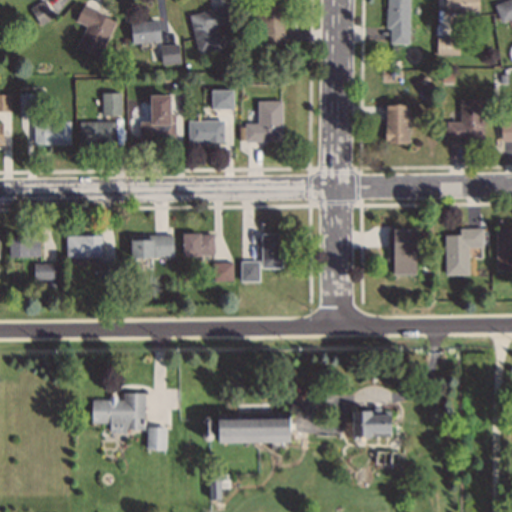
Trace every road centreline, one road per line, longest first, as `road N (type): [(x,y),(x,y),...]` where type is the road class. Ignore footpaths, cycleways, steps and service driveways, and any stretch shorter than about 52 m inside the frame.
road 1 (residential): [(511,184),(0,189)]
road 2 (residential): [(0,328),(511,323)]
road 3 (residential): [(337,326),(336,0)]
